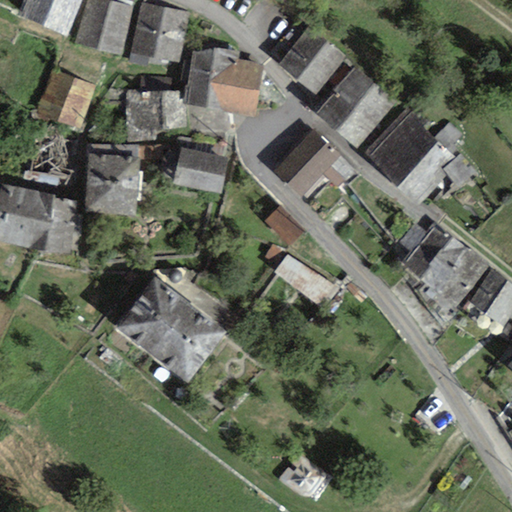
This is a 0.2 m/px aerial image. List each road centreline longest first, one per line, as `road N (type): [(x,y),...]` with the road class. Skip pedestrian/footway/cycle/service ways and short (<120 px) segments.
road 1 (unclassified): [(296,109),(276,124),(262,171),(408,331),(511,488)]
road 2 (residential): [(296,109),(374,179),(479,250)]
road 3 (residential): [(184,0),(252,42),(296,109)]
